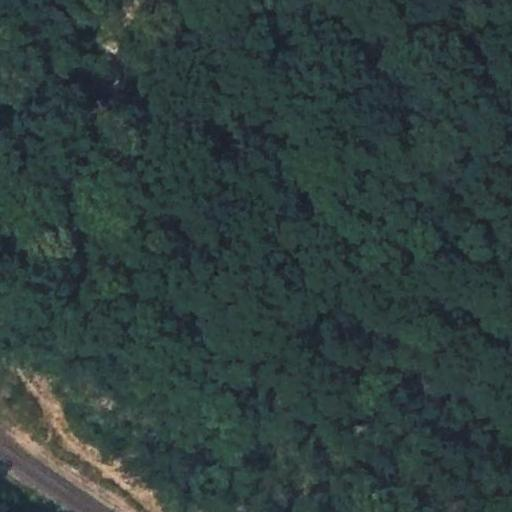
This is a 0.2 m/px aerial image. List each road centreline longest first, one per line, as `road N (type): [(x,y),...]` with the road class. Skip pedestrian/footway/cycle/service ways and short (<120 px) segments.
road 1 (track): [(158,0),(133,4),(88,42),(70,95),(80,140),(114,190),(168,241),(351,335),(405,345),(511,320)]
road 2 (track): [(511,36),(411,30),(279,0)]
